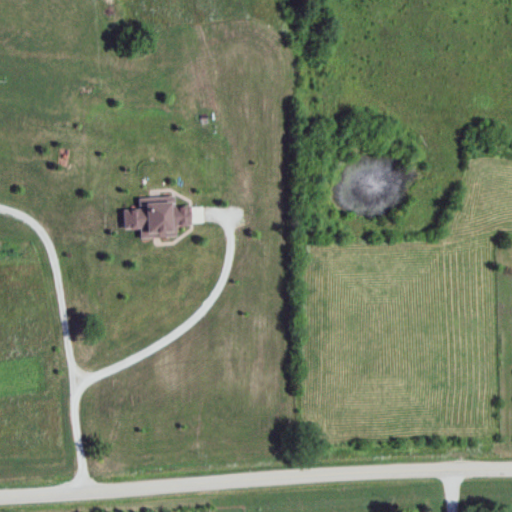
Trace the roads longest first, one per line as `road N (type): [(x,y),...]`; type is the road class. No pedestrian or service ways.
road 1 (tertiary): [(0,496),(511,469)]
road 2 (residential): [(511,239),(381,277),(338,271),(289,237),(258,191),(226,72),(184,0)]
